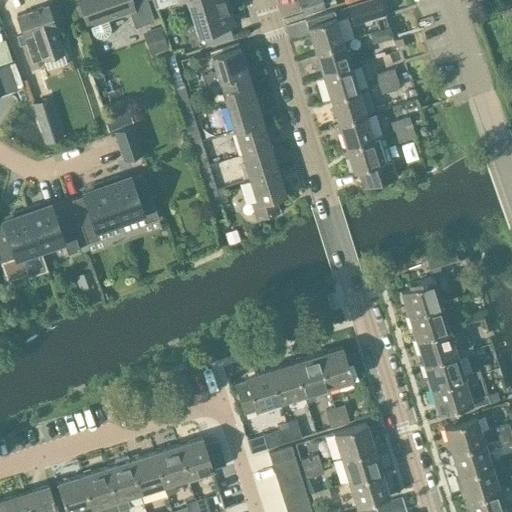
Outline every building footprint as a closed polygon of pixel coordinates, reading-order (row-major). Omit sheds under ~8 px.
[(80,0),(88,24),(91,24),(94,33),(97,36),(101,37),(105,36),(107,35),(110,31),(111,27),(108,18),(130,10),(135,27),(155,20),(148,0),(80,0)] [(189,0),(200,33),(201,33),(228,24),(233,23),(226,0),(189,0)] [(298,0),(304,15),(324,9),(320,0),(298,0)] [(352,23),(385,13),(381,0),(363,0),(347,5),(352,23)] [(18,14),(24,32),(19,34),(21,41),(26,39),(33,60),(64,50),(48,3),(18,14)] [(334,11),(305,20),(315,50),(344,41),(334,11)] [(228,24),(201,33),(206,46),(232,37),(228,24)] [(148,31),(155,53),(168,48),(161,26),(151,30),(148,31)] [(382,29),(378,30),(381,38),(382,40),(382,41),(393,37),(389,26),(382,29)] [(322,74),(351,65),(344,41),(315,50),(322,74)] [(216,71),(200,76),(203,85),(219,80),(248,71),(240,47),(225,52),(212,56),(216,71)] [(175,94),(185,91),(173,52),(163,55),(175,94)] [(330,98),(359,89),(351,65),(322,74),(330,98)] [(378,83),(396,77),(393,68),(375,74),(378,83)] [(227,105),(256,96),(248,71),(219,80),(227,105)] [(400,88),(396,77),(378,83),(382,94),(400,88)] [(367,113),(359,89),(330,98),(338,122),(367,113)] [(183,119),(192,115),(185,91),(175,94),(183,119)] [(35,102),(42,125),(58,120),(50,96),(35,102)] [(234,129),(263,120),(256,96),(227,105),(234,129)] [(374,137),(367,113),(338,122),(345,146),(374,137)] [(190,143),(200,140),(192,115),(183,119),(190,143)] [(393,131),(411,125),(408,116),(390,122),(393,131)] [(242,154),(271,145),(263,120),(234,129),(242,154)] [(132,124),(113,131),(118,145),(137,139),(132,124)] [(415,135),(411,125),(393,131),(396,141),(415,135)] [(374,137),(345,146),(353,170),(359,168),(364,185),(397,175),(391,158),(384,135),(374,138),(374,137)] [(205,155),(200,140),(190,143),(195,159),(205,155)] [(250,178),(278,169),(271,145),(242,154),(250,178)] [(278,169),(250,178),(257,202),(253,203),(257,217),(278,210),(275,198),(286,194),(278,169)] [(118,175),(105,180),(119,221),(141,213),(144,223),(158,218),(142,174),(130,178),(129,175),(119,178),(118,175)] [(206,191),(216,188),(211,174),(201,177),(206,191)] [(119,221),(105,180),(90,185),(92,188),(82,191),(83,194),(71,199),(86,243),(100,238),(96,229),(119,221)] [(221,204),(216,188),(206,191),(211,207),(221,204)] [(39,203),(25,208),(40,249),(62,241),(67,254),(79,250),(70,223),(58,227),(50,203),(40,206),(39,203)] [(40,249),(25,208),(11,213),(12,216),(1,219),(6,231),(0,233),(0,259),(5,275),(20,270),(16,257),(40,249)] [(430,268),(458,259),(454,247),(426,256),(430,268)] [(92,270),(76,275),(81,290),(97,285),(92,270)] [(440,305),(442,308),(459,303),(456,296),(440,301),(432,276),(409,283),(410,287),(401,290),(408,315),(440,305)] [(448,329),(450,333),(466,328),(464,321),(447,326),(442,308),(440,305),(408,315),(416,339),(448,329)] [(455,350),(450,333),(448,329),(416,339),(424,364),(456,354),(457,357),(474,352),(471,345),(455,350)] [(342,346),(318,353),(328,386),(352,379),(342,346)] [(313,391),(328,386),(318,353),(294,361),(304,394),(306,401),(315,398),(313,391)] [(463,378),(465,382),(481,377),(479,370),(462,375),(457,357),(456,354),(424,364),(431,388),(463,378)] [(304,394),(294,361),(269,368),(280,401),(304,394)] [(243,413),(280,401),(269,368),(245,376),(246,379),(233,383),(243,413)] [(470,399),(465,382),(463,378),(431,388),(439,413),(471,403),(472,406),(489,401),(486,394),(470,399)] [(343,404),(334,407),(339,424),(348,421),(343,404)] [(334,407),(325,410),(330,427),(339,424),(334,407)] [(450,451),(483,441),(475,416),(443,427),(450,451)] [(295,419),(286,422),(292,439),(301,436),(295,419)] [(278,429),(262,434),(266,447),(292,439),(286,422),(277,425),(278,429)] [(341,457),(373,447),(366,422),(333,432),(341,457)] [(497,437),(511,433),(508,423),(494,427),(497,437)] [(511,442),(511,435),(511,433),(497,437),(500,446),(511,442)] [(177,444),(187,477),(225,465),(218,441),(204,445),(202,436),(177,444)] [(491,466),(483,441),(450,451),(458,476),(491,466)] [(173,482),(187,477),(177,444),(154,451),(164,484),(167,493),(176,490),(173,482)] [(268,453),(272,465),(294,458),(290,446),(268,453)] [(381,470),(373,447),(341,457),(348,481),(381,470)] [(140,492),(164,484),(154,451),(129,459),(140,492)] [(302,469),(320,463),(317,454),(299,459),(302,469)] [(115,463),(105,467),(116,500),(119,509),(129,506),(126,496),(140,492),(129,459),(128,460),(126,455),(114,459),(116,463),(115,463)] [(298,470),(294,458),(272,465),(276,477),(298,470)] [(323,473),(320,463),(302,469),(305,478),(323,473)] [(498,489),(491,466),(458,476),(465,499),(498,489)] [(101,504),(116,500),(105,467),(81,474),(91,507),(93,511),(101,511),(104,511),(101,504)] [(302,482),(298,470),(276,477),(279,489),(302,482)] [(381,470),(348,481),(356,505),(388,495),(381,470)] [(76,511),(77,511),(91,507),(81,474),(57,482),(66,511),(76,511)] [(279,489),(283,501),(306,494),(302,482),(279,489)] [(49,484),(24,492),(30,511),(56,511),(57,511),(49,484)] [(330,496),(328,488),(310,493),(313,502),(330,496)] [(505,511),(498,489),(465,499),(469,511),(505,511)] [(30,511),(24,492),(0,499),(4,511),(30,511)] [(290,511),(309,506),(306,494),(283,501),(286,511),(290,511)] [(401,497),(387,502),(389,511),(403,511),(406,511),(401,497)] [(195,500),(198,511),(208,511),(204,498),(195,500)] [(188,511),(198,511),(195,500),(186,503),(188,511)]
